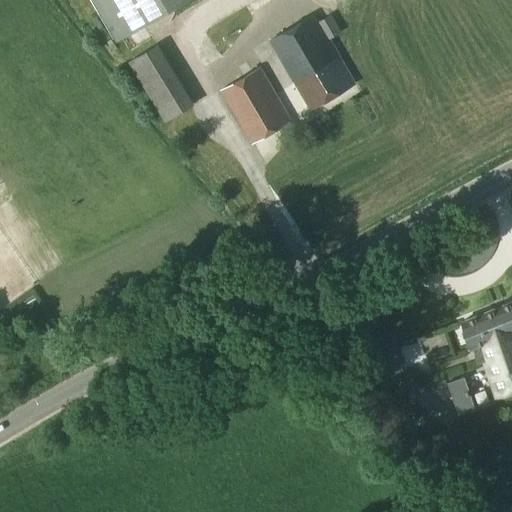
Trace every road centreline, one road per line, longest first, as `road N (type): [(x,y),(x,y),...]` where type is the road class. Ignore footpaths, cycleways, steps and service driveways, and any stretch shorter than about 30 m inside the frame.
road 1 (tertiary): [(0,432),(511,171)]
road 2 (track): [(507,511),(435,392),(385,339),(281,299),(284,281)]
